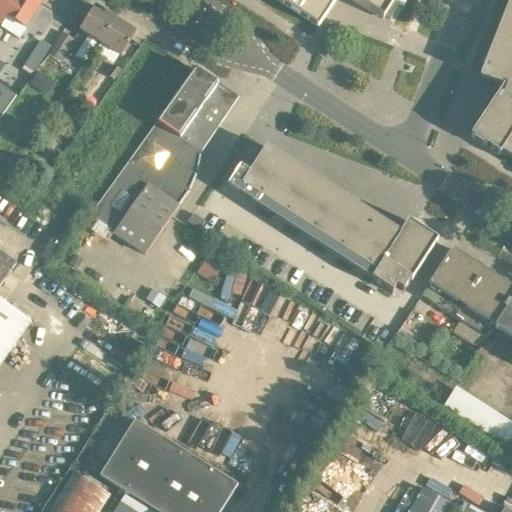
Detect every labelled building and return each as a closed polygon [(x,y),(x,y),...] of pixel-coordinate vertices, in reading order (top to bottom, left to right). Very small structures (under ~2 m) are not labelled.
[(17,0),(0,0),(0,25),(2,26),(7,18),(6,17),(17,0)] [(25,30),(44,0),(17,0),(6,17),(7,18),(25,30)] [(274,0),(318,28),(335,0),(274,0)] [(351,0),(351,2),(383,22),(394,4),(404,8),(406,0),(351,0)] [(493,103),(478,126),(491,135),(484,145),(483,146),(499,157),(501,154),(511,162),(511,161),(511,0),(506,0),(506,1),(509,3),(509,5),(504,17),(491,50),(488,48),(483,61),(486,62),(485,65),(480,77),(479,79),(497,86),(491,102),(493,103)] [(99,46),(115,21),(94,7),(78,32),(99,46)] [(115,21),(99,46),(120,59),(136,34),(115,21)] [(40,69),(51,76),(73,42),(62,35),(40,69)] [(24,67),(34,74),(51,47),(40,41),(24,67)] [(113,82),(120,72),(112,67),(106,77),(113,82)] [(197,69),(123,172),(90,217),(96,222),(95,224),(112,237),(144,259),(178,208),(187,195),(196,177),(200,158),(200,155),(237,99),(220,89),(222,86),(197,69)] [(37,74),(36,76),(29,88),(45,98),(53,85),(37,74)] [(95,86),(104,93),(110,84),(101,77),(95,86)] [(0,119),(16,96),(0,85),(0,119)] [(266,149),(248,177),(241,188),(376,275),(371,282),(392,295),(396,288),(403,293),(409,282),(411,283),(437,242),(421,232),(420,233),(421,233),(415,241),(402,233),(400,235),(389,228),(373,218),(375,215),(364,208),(362,211),(360,209),(354,218),(343,211),(349,202),(320,183),(322,180),(310,173),(308,176),(306,175),(300,184),(287,175),(293,166),(266,149)] [(191,215),(185,224),(197,232),(203,223),(191,215)] [(49,265),(65,243),(54,236),(39,257),(49,265)] [(214,247),(196,275),(212,285),(229,257),(214,247)] [(511,289),(451,251),(421,299),(486,340),(493,329),(511,299),(511,289)] [(83,261),(74,255),(68,265),(77,270),(83,261)] [(511,299),(493,329),(511,341),(511,359),(511,362),(511,363),(511,299)] [(0,334),(15,313),(0,302),(0,334)] [(443,406),(449,396),(440,390),(434,400),(443,406)] [(511,425),(455,393),(443,413),(511,452),(511,425)] [(221,511),(236,488),(135,424),(101,478),(153,511),(221,511)] [(100,511),(111,497),(72,473),(47,511),(100,511)] [(451,511),(454,508),(422,490),(408,511),(451,511)]
